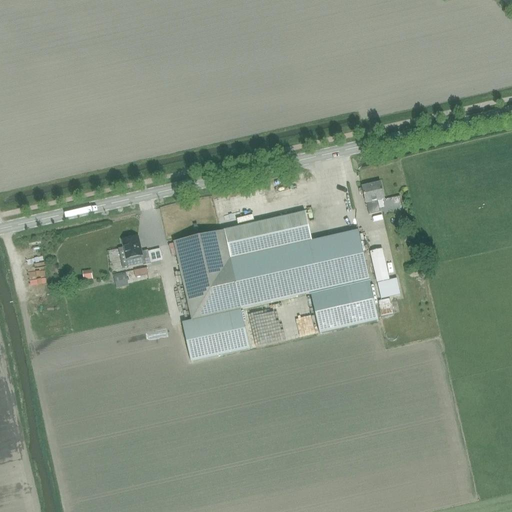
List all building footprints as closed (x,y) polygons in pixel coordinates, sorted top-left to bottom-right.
[(385,200),(381,183),(362,187),(366,204),(369,215),(380,213),(378,201),(385,200)] [(312,241),(306,213),(223,231),(224,232),(173,243),(191,322),(241,311),(311,294),(369,281),(358,231),(312,241)] [(139,236),(121,239),(125,261),(121,262),(123,268),(128,267),(129,268),(143,265),(150,264),(148,251),(141,252),(141,250),(141,249),(139,236)] [(382,250),(371,253),(378,284),(389,281),(382,250)] [(148,275),(147,268),(134,271),(135,277),(148,275)] [(114,276),(115,284),(128,281),(126,274),(114,276)] [(370,282),(369,281),(311,294),(320,335),(379,322),(370,282),(371,282),(370,282)] [(250,351),(241,311),(191,322),(182,324),(192,364),(250,351)]
